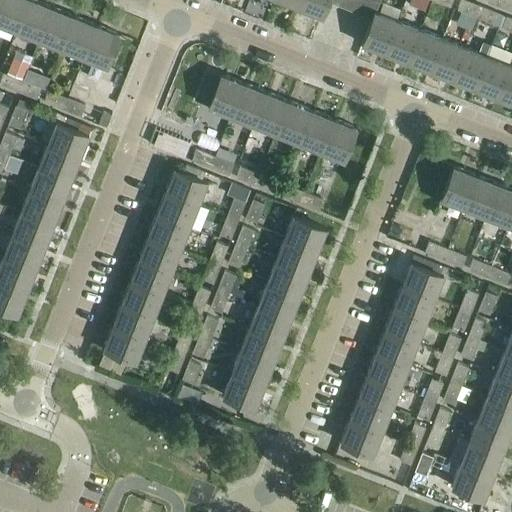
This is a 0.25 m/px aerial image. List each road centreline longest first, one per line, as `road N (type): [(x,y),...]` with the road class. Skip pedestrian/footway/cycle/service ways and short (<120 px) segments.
road 1 (residential): [(179,17),(23,412)]
road 2 (residential): [(417,110),(262,502)]
road 3 (residential): [(179,17),(417,110)]
